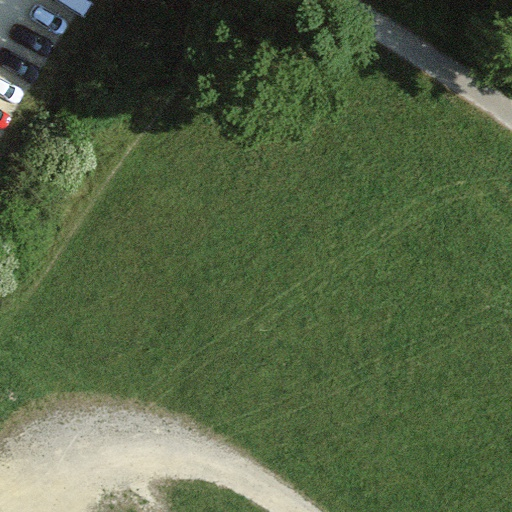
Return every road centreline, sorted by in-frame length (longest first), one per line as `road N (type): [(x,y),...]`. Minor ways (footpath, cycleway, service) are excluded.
road 1 (track): [(303,511),(233,457),(92,438),(0,508)]
road 2 (track): [(333,0),(511,115)]
